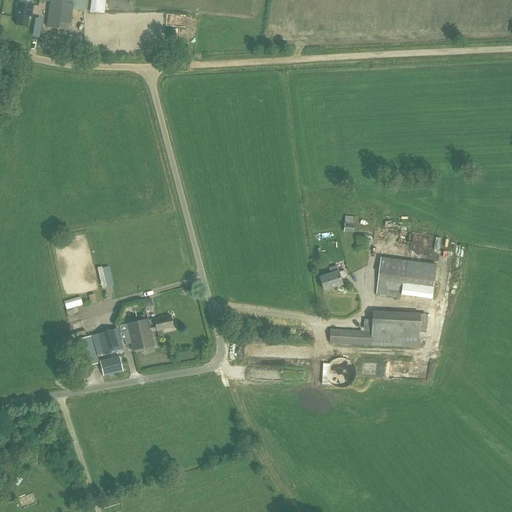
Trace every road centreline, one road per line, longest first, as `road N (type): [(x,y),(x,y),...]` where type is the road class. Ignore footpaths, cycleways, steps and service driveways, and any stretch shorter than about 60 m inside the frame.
road 1 (unclassified): [(0,407),(228,365),(151,67),(73,66),(0,53)]
road 2 (track): [(151,67),(511,58)]
road 3 (track): [(299,511),(228,365)]
